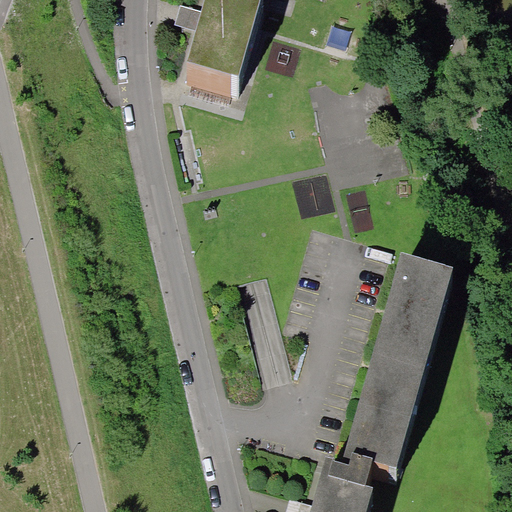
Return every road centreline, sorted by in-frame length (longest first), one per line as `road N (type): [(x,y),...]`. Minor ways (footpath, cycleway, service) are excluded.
road 1 (residential): [(142,0),(138,96),(231,511)]
road 2 (motorway): [(99,511),(0,89)]
road 3 (unknown): [(210,419),(289,403),(318,379),(340,242)]
road 4 (motorway): [(0,275),(56,511)]
